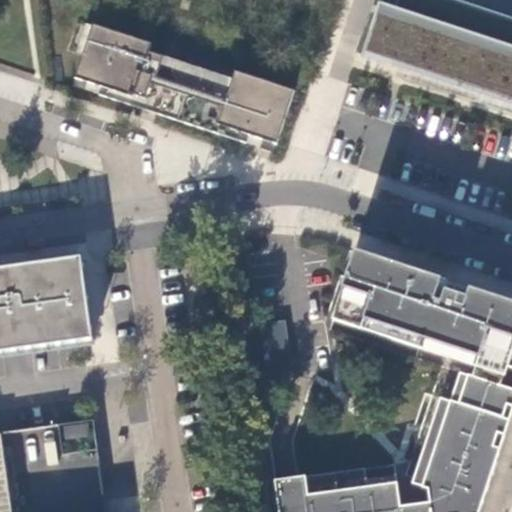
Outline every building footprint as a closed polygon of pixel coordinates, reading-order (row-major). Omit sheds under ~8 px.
[(511,19),(454,0),(397,0),(391,19),(378,15),(365,54),(511,101),(511,19)] [(276,146),(294,92),(235,72),(233,81),(176,62),(169,82),(156,78),(163,57),(149,53),(151,45),(93,25),(75,80),(104,90),(101,97),(245,144),(246,136),(276,146)] [(277,481),(275,482),(279,511),(480,511),(501,449),(494,447),(499,434),(505,436),(510,421),(503,419),(508,406),(511,407),(511,390),(501,386),(507,367),(511,368),(511,303),(471,289),(468,298),(456,294),(446,291),(442,303),(435,301),(442,280),(356,252),(336,311),(479,358),(473,377),(468,375),(459,404),(451,401),(422,488),(432,491),(433,504),(402,510),(398,484),(396,464),(366,469),(288,480),(277,481)] [(0,353),(85,341),(93,340),(81,259),(0,269),(0,353)] [(286,321),(262,325),(269,377),(294,373),(286,321)] [(63,428),(65,441),(90,438),(88,425),(63,428)]
